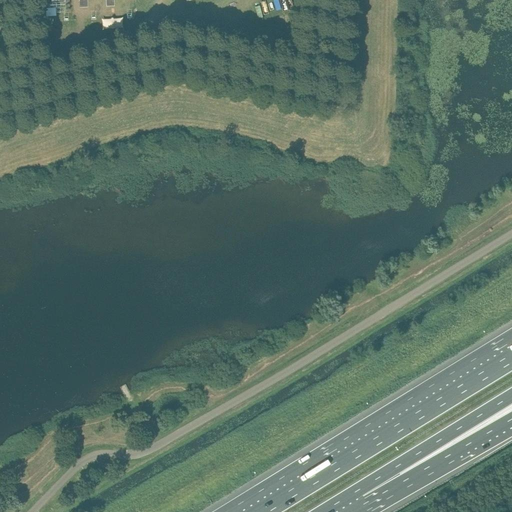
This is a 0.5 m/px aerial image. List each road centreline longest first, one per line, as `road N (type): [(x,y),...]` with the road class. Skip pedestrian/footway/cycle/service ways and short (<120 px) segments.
road 1 (unclassified): [(32,511),(87,458),(155,446),(511,233)]
road 2 (motorway): [(511,350),(247,511)]
road 3 (motorway): [(363,495),(511,401)]
road 4 (motorway): [(363,495),(511,420)]
